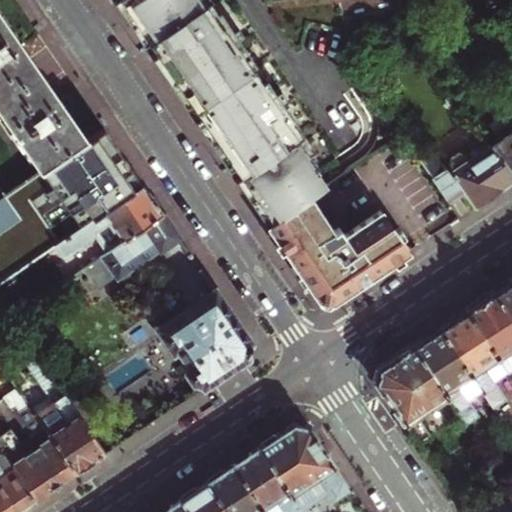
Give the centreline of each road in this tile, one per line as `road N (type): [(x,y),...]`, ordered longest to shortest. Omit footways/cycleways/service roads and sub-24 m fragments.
road 1 (residential): [(64,0),(314,362)]
road 2 (tertiary): [(314,362),(88,511)]
road 3 (tertiary): [(511,230),(314,362)]
road 4 (tertiary): [(314,362),(415,511)]
